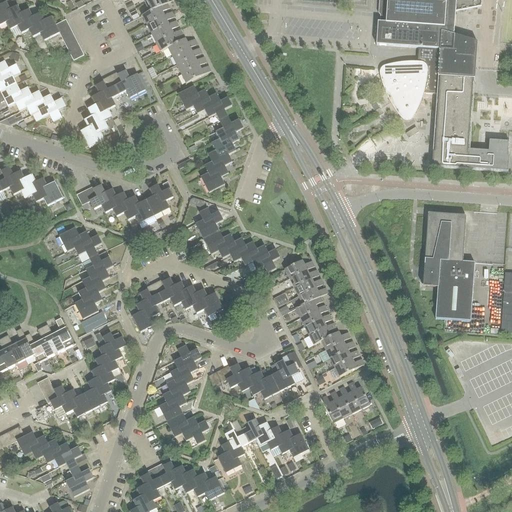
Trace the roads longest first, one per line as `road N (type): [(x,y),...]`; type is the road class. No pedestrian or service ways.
road 1 (residential): [(98,511),(154,342),(179,329),(253,350),(266,336),(243,289),(171,266),(140,274)]
road 2 (tertiary): [(329,215),(415,427)]
road 3 (tertiary): [(425,422),(339,210)]
road 4 (residential): [(248,511),(415,427)]
road 5 (unclassified): [(511,201),(384,194),(339,210)]
road 6 (tertiary): [(286,124),(213,0)]
